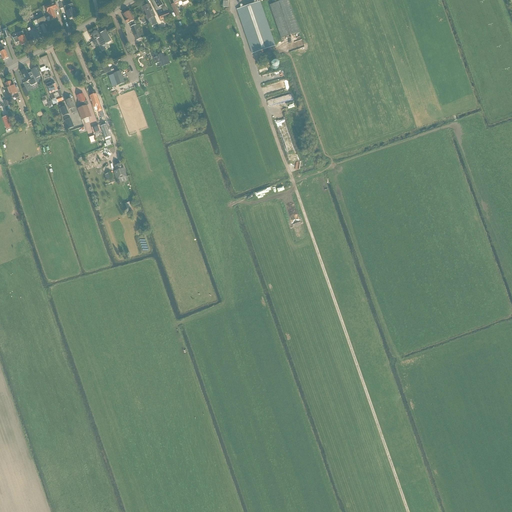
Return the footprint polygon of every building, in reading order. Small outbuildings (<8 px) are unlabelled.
[(164,12),(167,10),(166,7),(164,4),(163,5),(159,0),(155,0),(154,1),(158,8),(160,6),(162,9),(164,12)] [(281,38),(299,32),(288,0),(285,0),(270,5),(281,38)] [(252,54),(275,46),(260,2),(237,10),(252,54)] [(56,3),(55,3),(45,7),(47,12),(48,12),(51,20),(56,18),(53,10),(58,8),(57,7),(56,3)] [(64,7),(66,11),(69,19),(70,20),(72,19),(72,18),(75,17),(72,10),(74,9),(72,4),(64,7)] [(150,4),(143,7),(147,16),(145,17),(147,20),(151,27),(157,24),(155,18),(154,19),(153,17),(155,16),(150,4)] [(132,21),(134,20),(129,11),(123,14),(125,19),(124,20),(127,24),(129,23),(130,24),(133,23),(132,21)] [(42,34),(43,33),(44,35),(48,32),(43,23),(46,21),(44,16),(36,20),(40,26),(39,27),(36,29),(38,33),(39,32),(39,33),(42,34)] [(136,40),(141,38),(136,25),(131,27),(136,40)] [(98,30),(90,34),(93,41),(97,39),(100,44),(101,46),(107,43),(106,41),(110,39),(105,30),(100,33),(98,30)] [(13,39),(12,37),(17,45),(16,43),(19,42),(21,46),(27,43),(24,36),(23,32),(19,33),(20,36),(13,39)] [(0,44),(0,52),(1,55),(3,60),(8,58),(7,54),(5,50),(4,50),(3,47),(2,44),(0,45),(0,44)] [(162,67),(167,65),(163,54),(158,55),(162,67)] [(36,79),(41,76),(36,68),(31,71),(36,79)] [(35,83),(36,82),(31,72),(28,74),(26,69),(20,72),(26,82),(28,81),(30,85),(32,85),(35,83)] [(109,76),(113,87),(117,85),(115,78),(113,74),(109,76)] [(117,85),(124,83),(122,75),(115,78),(117,85)] [(16,97),(15,97),(16,98),(19,97),(19,96),(18,93),(17,93),(14,85),(12,86),(10,82),(5,84),(8,92),(7,92),(9,97),(15,95),(16,97)] [(48,84),(47,84),(47,87),(49,92),(50,94),(52,100),(51,100),(53,105),(58,103),(58,102),(62,101),(63,100),(61,96),(62,96),(60,90),(58,91),(55,84),(51,85),(51,84),(51,83),(48,84)] [(100,105),(96,94),(95,94),(93,90),(89,91),(91,95),(90,96),(94,107),(97,106),(98,111),(101,110),(100,105)] [(291,92),(283,94),(285,102),(293,100),(291,92)] [(87,101),(86,101),(83,94),(77,96),(79,103),(81,103),(82,107),(78,109),(82,120),(91,117),(87,106),(88,105),(89,104),(87,101)] [(74,108),(71,99),(66,101),(69,110),(71,109),(73,113),(76,112),(74,108)] [(69,114),(66,106),(60,109),(63,116),(69,114)] [(8,117),(3,119),(6,130),(12,128),(8,117)] [(10,119),(14,127),(19,125),(16,117),(10,119)] [(68,129),(74,127),(71,119),(65,121),(68,129)] [(106,124),(101,126),(105,138),(111,136),(106,124)] [(92,127),(94,133),(101,131),(99,125),(92,127)] [(120,164),(115,166),(116,171),(114,172),(117,180),(127,177),(124,168),(122,169),(120,164)] [(105,175),(109,184),(114,182),(111,173),(105,175)] [(134,211),(130,202),(125,204),(128,213),(134,211)]
